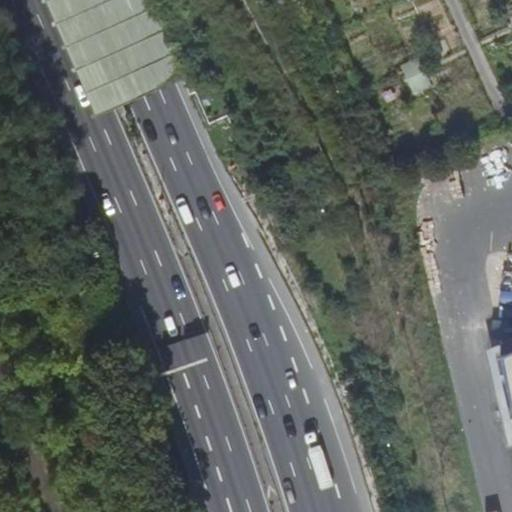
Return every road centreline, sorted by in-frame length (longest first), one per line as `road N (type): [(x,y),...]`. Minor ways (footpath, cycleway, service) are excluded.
road 1 (motorway): [(320,511),(289,421),(108,0)]
road 2 (motorway): [(40,0),(225,449),(242,511)]
road 3 (track): [(246,0),(353,212),(430,511)]
